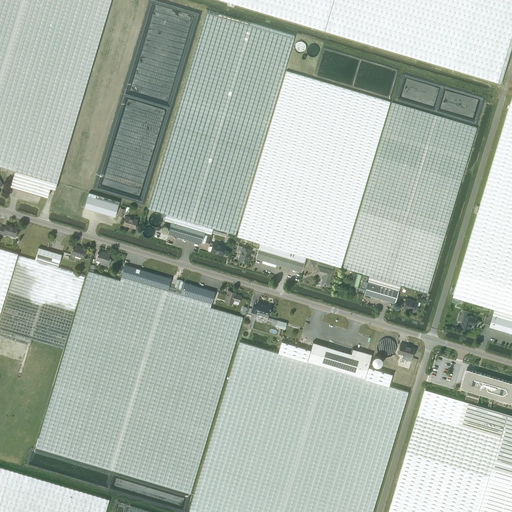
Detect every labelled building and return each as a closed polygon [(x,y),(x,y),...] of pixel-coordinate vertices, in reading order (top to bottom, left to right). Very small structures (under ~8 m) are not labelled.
[(14,170),(57,183),(110,0),(0,0),(0,165),(13,170),(14,170)] [(511,0),(226,0),(498,80),(497,81),(501,82),(511,44),(511,0)] [(294,35),(280,31),(206,9),(206,12),(198,37),(147,208),(166,214),(164,220),(170,222),(204,232),(211,234),(213,228),(235,234),(293,38),(294,35)] [(259,243),(305,257),(305,256),(340,267),(390,101),(286,70),(277,101),(236,236),(259,243)] [(511,99),(453,296),(495,308),(511,313),(511,99)] [(342,267),(368,275),(399,285),(427,293),(476,127),(391,102),(342,267)] [(57,183),(14,170),(9,186),(47,197),(49,188),(55,190),(57,183)] [(114,217),(119,201),(88,192),(84,207),(114,217)] [(137,219),(125,216),(122,224),(134,228),(135,226),(136,225),(135,225),(137,219)] [(170,222),(167,233),(201,243),(204,232),(170,222)] [(15,235),(18,226),(12,225),(12,226),(5,224),(5,227),(1,226),(0,227),(0,233),(6,235),(6,232),(15,235)] [(222,255),(224,250),(225,245),(217,243),(217,244),(212,243),(211,246),(209,245),(208,246),(207,249),(208,250),(210,251),(222,255)] [(301,271),(305,257),(259,243),(255,257),(301,271)] [(81,257),(84,248),(77,247),(78,246),(73,244),(70,254),(81,257)] [(246,262),(248,257),(250,249),(243,247),(243,246),(238,245),(236,250),(240,251),(238,259),(246,262)] [(0,312),(18,253),(0,247),(0,312)] [(39,247),(35,259),(57,266),(61,254),(39,247)] [(106,262),(108,254),(98,251),(96,259),(106,262)] [(57,266),(35,259),(19,255),(0,316),(0,336),(30,345),(32,339),(63,348),(85,274),(57,266)] [(124,264),(120,275),(167,289),(168,286),(170,278),(124,264)] [(327,286),(332,270),(317,266),(315,273),(323,275),(320,284),(327,286)] [(181,290),(168,286),(167,289),(120,275),(119,280),(88,271),(36,447),(190,493),(243,317),(209,307),(211,302),(180,293),(181,290)] [(399,285),(369,276),(364,293),(394,302),(399,285)] [(183,282),(181,290),(180,293),(211,302),(214,291),(183,282)] [(239,301),(241,295),(234,293),(235,292),(227,289),(224,300),(232,302),(232,299),(239,301)] [(414,310),(416,301),(405,298),(402,308),(406,309),(407,308),(414,310)] [(250,312),(258,314),(268,317),(269,313),(267,313),(270,305),(257,301),(256,305),(253,304),(250,312)] [(511,313),(495,308),(489,326),(511,332),(511,313)] [(469,329),(473,316),(468,315),(469,312),(465,310),(463,316),(464,317),(463,322),(461,322),(460,327),(469,329)] [(284,329),(286,322),(276,320),(275,326),(284,329)] [(364,378),(307,361),(310,350),(281,341),(278,352),(239,341),(189,510),(196,511),(371,511),(407,391),(389,385),(392,374),(368,367),(364,378)] [(310,350),(307,361),(364,378),(371,354),(352,348),(351,353),(313,342),(310,350)] [(411,357),(414,348),(409,347),(409,345),(400,343),(397,353),(411,357)] [(372,359),(371,362),(372,364),(374,366),(376,367),(379,367),(381,365),(382,362),(381,360),(380,358),(377,357),(374,357),(372,359)] [(465,372),(460,388),(461,388),(467,390),(493,397),(511,403),(511,382),(472,370),(466,369),(465,372)] [(425,389),(388,511),(478,511),(508,413),(509,414),(511,404),(511,403),(493,397),(467,390),(461,388),(458,399),(425,389)] [(478,511),(511,511),(511,414),(509,414),(508,413),(478,511)] [(105,511),(109,498),(0,465),(0,511),(105,511)]
